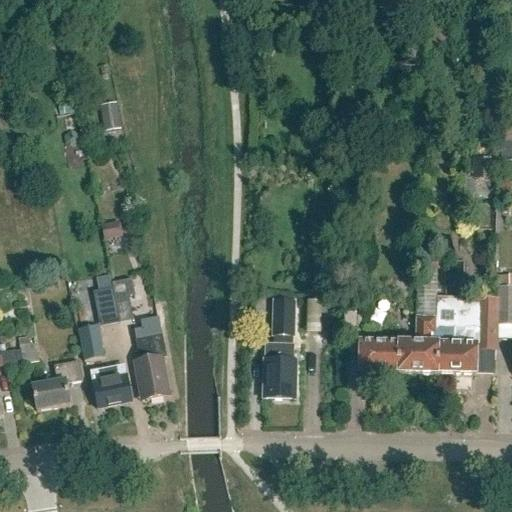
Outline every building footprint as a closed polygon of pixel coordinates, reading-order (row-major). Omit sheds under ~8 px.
[(116,106),(100,109),(105,134),(121,131),(116,106)] [(73,107),(63,108),(65,116),(74,115),(73,107)] [(71,133),(65,138),(66,147),(74,150),(80,145),(79,136),(71,133)] [(473,160),(473,176),(491,177),(491,161),(473,160)] [(120,225),(101,228),(104,242),(123,239),(120,225)] [(497,328),(509,327),(511,327),(511,277),(496,278),(496,302),(498,302),(497,328)] [(112,278),(97,280),(100,294),(114,291),(113,286),(112,278)] [(316,280),(316,290),(334,290),(334,280),(316,280)] [(113,286),(114,291),(116,301),(135,297),(132,282),(113,286)] [(420,347),(419,377),(476,379),(476,353),(496,354),(497,328),(498,302),(496,302),(416,300),(415,346),(420,347)] [(313,303),(313,324),(324,325),(325,304),(313,303)] [(356,330),(356,304),(343,303),(342,329),(356,330)] [(293,340),(294,306),(273,306),(272,339),(274,339),(274,348),(265,348),(264,364),(262,403),(295,404),(296,364),(292,364),(293,349),(291,349),(292,340),(293,340)] [(139,364),(133,365),(141,405),(169,400),(161,361),(166,361),(161,338),(158,320),(139,324),(141,332),(133,333),(135,343),(139,364)] [(98,329),(78,333),(84,363),(104,359),(98,329)] [(28,347),(27,339),(18,341),(20,352),(5,355),(8,370),(38,364),(36,354),(34,354),(32,346),(28,347)] [(420,347),(415,346),(359,345),(358,375),(419,377),(420,347)] [(36,415),(70,409),(66,388),(82,385),(78,365),(53,370),(56,385),(31,390),(36,415)] [(125,381),(124,374),(91,380),(98,413),(131,406),(126,381),(125,381)]
